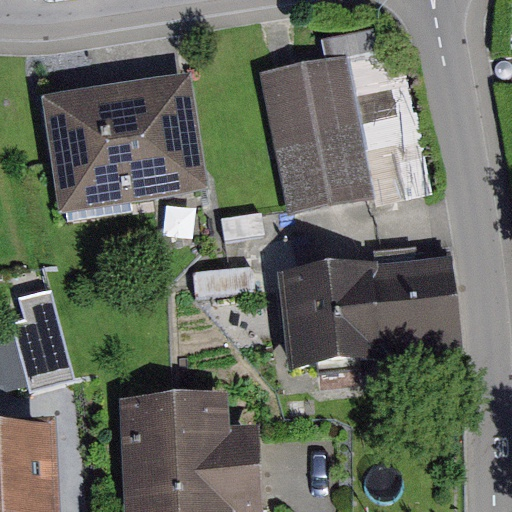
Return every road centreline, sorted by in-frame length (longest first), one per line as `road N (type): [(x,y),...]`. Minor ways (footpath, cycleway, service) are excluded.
road 1 (residential): [(430,0),(486,306),(495,511)]
road 2 (residential): [(0,21),(181,0)]
